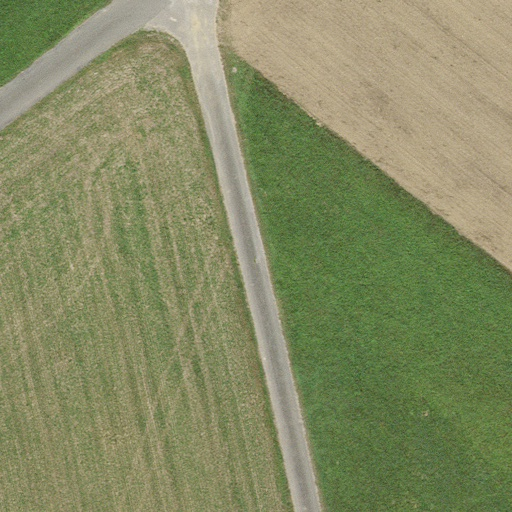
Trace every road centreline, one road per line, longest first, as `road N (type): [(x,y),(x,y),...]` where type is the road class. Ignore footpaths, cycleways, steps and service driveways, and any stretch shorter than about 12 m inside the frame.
road 1 (track): [(190,0),(299,511)]
road 2 (unclassified): [(142,0),(0,100)]
